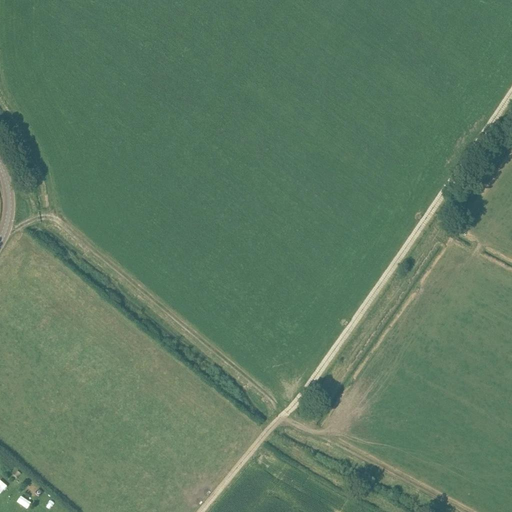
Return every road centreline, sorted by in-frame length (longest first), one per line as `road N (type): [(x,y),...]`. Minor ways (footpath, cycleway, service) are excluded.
road 1 (track): [(511,126),(301,433)]
road 2 (track): [(43,224),(301,433)]
